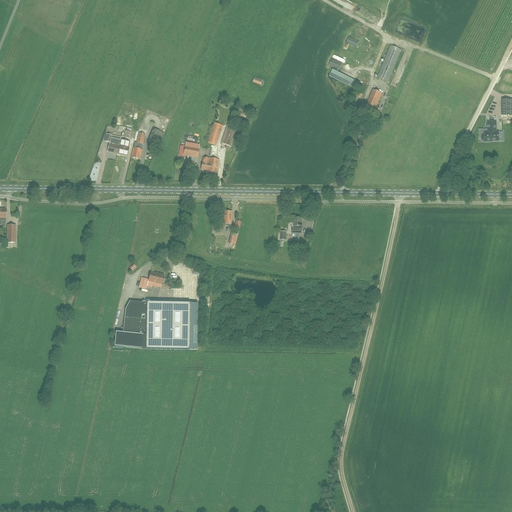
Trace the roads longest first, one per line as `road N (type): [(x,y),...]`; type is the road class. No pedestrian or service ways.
road 1 (secondary): [(511,194),(0,188)]
road 2 (track): [(398,202),(342,455),(354,511)]
road 3 (track): [(511,42),(436,193)]
